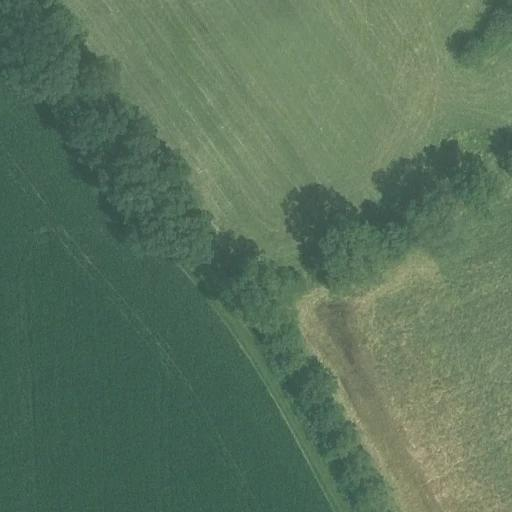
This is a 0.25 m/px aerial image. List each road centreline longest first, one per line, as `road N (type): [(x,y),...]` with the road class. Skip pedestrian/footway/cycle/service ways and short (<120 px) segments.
road 1 (track): [(0,1),(221,300)]
road 2 (track): [(221,300),(498,171)]
road 3 (track): [(345,511),(221,300)]
road 4 (track): [(346,0),(498,171)]
